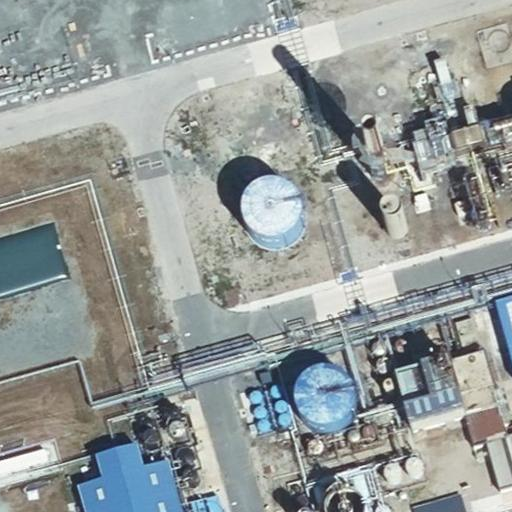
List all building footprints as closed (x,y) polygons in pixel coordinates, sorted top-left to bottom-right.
[(298,231),(298,227),(299,223),(298,220),(298,216),(297,212),(295,208),(293,205),(290,202),(288,200),(285,197),(281,196),(278,194),(274,193),(270,193),(267,193),(263,193),(259,194),(256,195),(252,197),(249,200),(246,202),(244,205),(242,208),(240,211),(239,215),(238,219),(238,223),(238,226),(239,230),(240,234),(242,238),(243,241),(246,244),(249,246),(252,249),(255,250),(259,252),(262,253),(266,253),(270,253),(274,253),(277,252),(281,251),(284,249),(287,247),(290,244),(293,241),(295,238),(296,235),(298,231)] [(466,219),(461,206),(449,211),(454,224),(466,219)] [(402,238),(403,235),(403,232),(402,230),(401,227),(400,225),(397,224),(395,223),(392,222),(389,223),(387,224),(385,225),(383,227),(382,230),(381,232),(382,235),(382,238),(384,240),(386,242),(388,243),(391,244),(393,244),(396,243),(398,242),(400,240),(402,238)] [(511,307),(492,313),(511,387),(511,307)] [(468,325),(444,332),(452,362),(476,356),(468,325)] [(405,356),(405,354),(404,351),(403,349),(401,348),(398,347),(395,348),(393,349),(392,351),(391,353),(391,356),(392,358),(394,360),(396,361),(399,361),(401,360),(403,359),(405,356)] [(382,358),(382,356),(381,353),(379,352),(376,351),(374,351),(371,352),(369,354),(368,356),(368,359),(369,361),(371,363),(373,364),(375,365),(378,364),(380,363),(382,361),(382,358)] [(478,362),(394,387),(409,438),(461,423),(473,465),(485,462),(497,500),(511,495),(511,441),(502,444),(478,362)] [(386,379),(387,376),(387,374),(386,371),(384,369),(382,368),(379,368),(377,369),(375,370),(373,373),(373,375),(373,378),(375,380),(377,381),(379,382),(382,382),(384,381),(386,379)] [(349,404),(348,400),(347,397),(345,394),(342,391),(339,388),(337,386),(333,384),(330,383),(326,382),(323,381),(319,381),(315,382),(311,383),(308,384),(305,386),(302,388),(299,391),(296,393),(294,396),(293,400),(292,404),(291,407),(291,411),(291,415),(291,418),(292,422),(294,425),(296,428),(298,431),(301,434),(304,436),(308,438),(311,439),(315,440),(318,441),(322,441),(326,440),(329,440),(333,438),(336,436),(339,434),(342,432),(344,429),(346,426),(348,422),(349,419),(350,415),(350,411),(350,407),(349,404)] [(392,397),(392,394),(392,392),(390,390),(388,388),(385,388),(383,388),(381,390),(379,392),(378,394),(378,397),(380,399),(381,401),(384,402),(386,402),(389,401),(391,399),(392,397)] [(278,406),(277,401),(273,399),(270,400),(268,401),(267,404),(275,432),(278,433),(282,433),(285,430),(283,424),(278,406)] [(269,432),(261,405),(259,404),(254,405),(252,407),(260,434),(264,436),(268,434),(269,432)] [(285,404),(278,406),(283,424),(290,422),(285,404)] [(371,445),(372,443),(372,440),(372,438),(370,436),(368,434),(365,434),(363,434),(360,436),(359,438),(358,441),(359,443),(360,445),(362,447),(364,448),(367,448),(369,447),(371,445)] [(356,447),(357,444),(356,442),(354,440),(352,438),(350,438),(347,438),(345,439),(343,441),(342,444),(343,447),(344,449),(346,451),(348,452),(351,452),(353,451),(355,449),(356,447)] [(106,479),(74,488),(80,511),(181,511),(168,460),(143,467),(138,448),(100,458),(106,479)] [(317,459),(318,456),(318,454),(318,451),(316,449),(314,448),(311,448),(309,448),(306,450),(305,452),(304,455),(305,457),(306,459),(308,461),(311,462),(313,462),(315,461),(317,459)] [(416,482),(419,480),(419,476),(419,473),(417,470),(415,468),(412,466),(408,466),(405,468),(403,470),(401,473),(401,477),(402,480),(404,482),(407,484),(410,485),(414,484),(416,482)] [(396,485),(397,482),(396,479),(394,476),(392,474),(388,473),(385,473),(382,475),(380,478),(379,481),(379,484),(380,487),(382,490),(385,491),(389,491),(392,490),(395,488),(396,485)] [(357,511),(357,510),(354,507),(350,504),(346,502),(341,501),(336,502),(332,504),(328,506),(324,510),(323,511),(357,511)] [(303,511),(304,509),(304,507),(302,504),(300,503),(297,502),(294,503),(292,504),(291,507),(290,510),(290,511),(303,511)]
